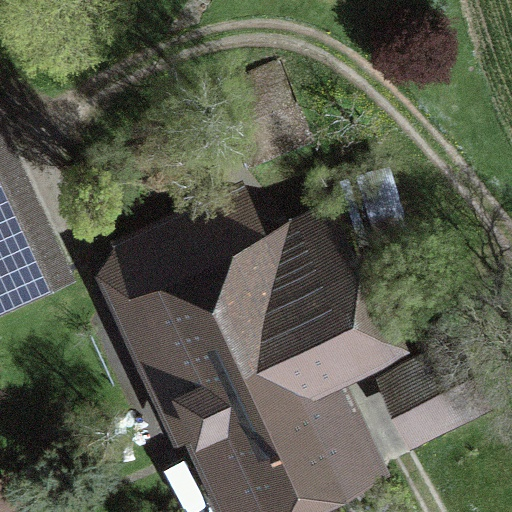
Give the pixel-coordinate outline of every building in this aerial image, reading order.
[(217,82),(250,161),(305,139),(273,59),(217,82)] [(0,308),(53,284),(0,168),(0,308)] [(121,237),(146,291),(258,239),(242,205),(200,224),(190,205),(121,237)] [(319,210),(258,239),(146,291),(246,507),(359,456),(319,371),(393,336),(362,268),(349,274),(319,210)] [(380,354),(415,429),(481,398),(453,340),(400,364),(393,348),(380,354)] [(0,490),(0,511),(11,511),(1,490),(0,490)]
